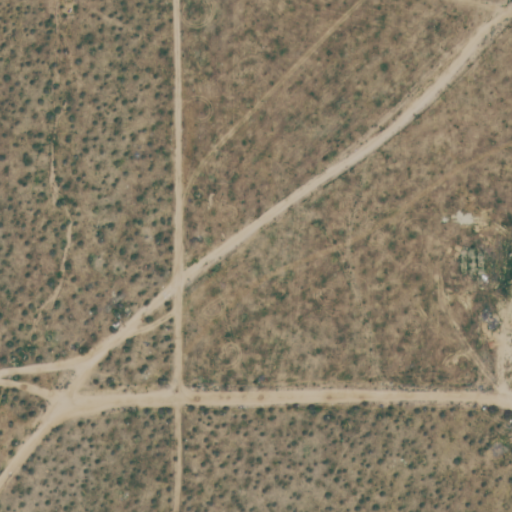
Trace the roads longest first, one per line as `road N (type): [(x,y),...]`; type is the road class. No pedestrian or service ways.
road 1 (track): [(75,396),(93,367),(182,282),(395,132),(509,10)]
road 2 (track): [(511,392),(98,400),(0,384)]
road 3 (track): [(180,0),(182,399)]
